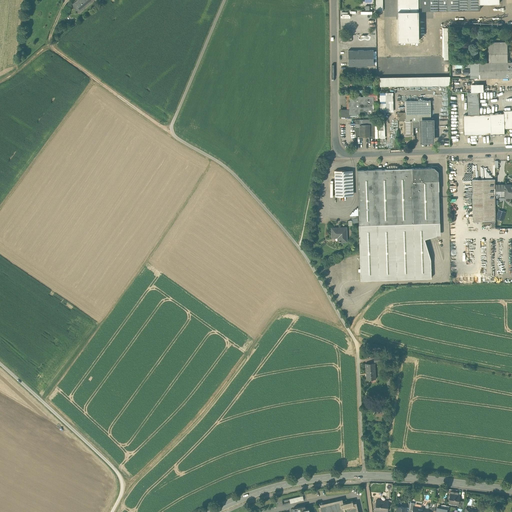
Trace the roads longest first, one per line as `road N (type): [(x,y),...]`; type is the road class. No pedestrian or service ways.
road 1 (unclassified): [(224,0),(171,129),(271,213),(354,340),(364,474)]
road 2 (residential): [(333,0),(339,151),(511,148)]
road 3 (track): [(219,162),(208,166),(42,401)]
road 4 (unclassified): [(112,511),(119,475),(0,363)]
road 5 (secondary): [(364,474),(282,484),(210,511)]
road 6 (track): [(0,207),(94,79)]
road 7 (secondary): [(511,489),(364,474)]
